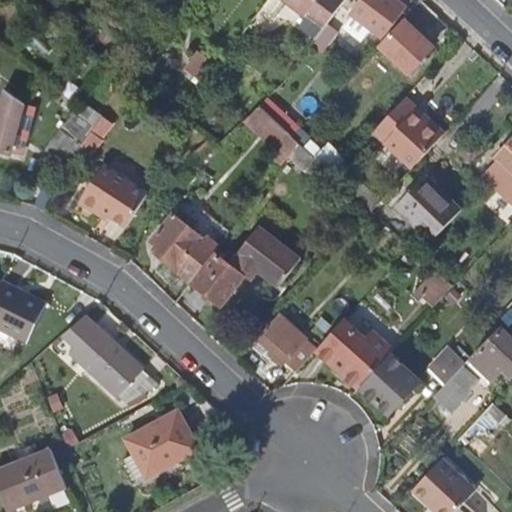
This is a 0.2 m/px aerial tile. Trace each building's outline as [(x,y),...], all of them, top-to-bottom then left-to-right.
[(204,17),(199,24),(207,30),(219,12),(203,0),(196,11),(204,17)] [(328,28),(348,0),(283,0),(283,1),(308,19),(311,15),(328,28)] [(408,9),(396,0),(362,0),(354,11),(386,36),(408,9)] [(436,51),(405,20),(381,45),(413,76),(436,51)] [(0,152),(12,156),(26,105),(6,91),(0,113),(0,152)] [(417,110),(406,100),(376,132),(415,169),(424,160),(443,140),(414,114),(417,110)] [(272,157),(283,167),(291,157),(301,145),(294,138),(260,107),(249,116),(282,146),(272,157)] [(96,129),(75,114),(63,131),(85,146),(96,129)] [(47,152),(73,171),(87,148),(85,146),(61,130),(47,152)] [(499,182),(495,186),(511,201),(511,141),(497,159),(500,162),(490,173),(499,182)] [(308,173),(319,161),(301,145),(291,157),(308,173)] [(96,168),(75,205),(99,218),(101,214),(124,227),(142,193),(96,168)] [(400,210),(435,242),(463,212),(429,180),(400,210)] [(435,242),(464,212),(463,212),(435,242)] [(152,250),(192,283),(221,246),(208,236),(206,238),(175,215),(153,243),(156,245),(152,250)] [(195,283),(223,307),(235,295),(239,299),(248,288),(244,284),(247,281),(252,285),(260,275),(279,292),(302,267),(264,232),(231,265),(221,256),(195,283)] [(441,278),(422,298),(434,309),(452,289),(441,278)] [(46,305),(3,283),(0,288),(0,331),(25,345),(46,305)] [(273,353),(295,373),(315,351),(317,349),(281,316),(251,348),(265,361),(273,353)] [(317,349),(315,351),(345,378),(351,372),(365,385),(395,352),(375,334),(368,342),(343,321),(317,349)] [(484,348),(483,347),(472,359),(497,381),(507,370),(511,374),(511,346),(498,334),(484,348)] [(87,355),(95,362),(87,370),(124,403),(154,385),(111,345),(105,351),(98,344),(87,355)] [(434,375),(446,386),(465,366),(452,353),(434,375)] [(390,416),(396,409),(409,395),(418,385),(391,359),(363,390),(390,416)] [(477,367),(470,361),(465,366),(446,386),(435,398),(452,413),(463,402),(454,393),(477,367)] [(365,385),(351,372),(345,378),(358,391),(365,385)] [(412,398),(409,395),(396,409),(401,413),(412,398)] [(174,462),(196,449),(177,412),(126,440),(134,453),(125,458),(136,480),(145,476),(144,471),(172,457),(174,462)] [(0,471),(0,488),(9,511),(66,488),(51,451),(0,471)] [(444,458),(414,490),(436,511),(456,511),(477,490),(444,458)]
